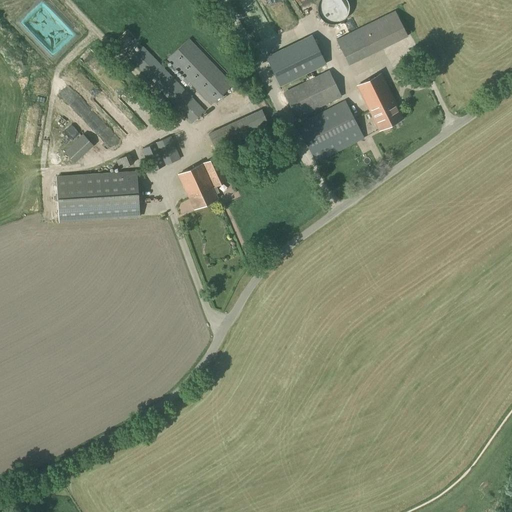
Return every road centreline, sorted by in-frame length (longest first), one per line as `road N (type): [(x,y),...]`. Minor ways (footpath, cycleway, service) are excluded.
road 1 (unclassified): [(0,498),(171,398),(276,256),(511,87)]
road 2 (track): [(335,211),(255,59),(274,42)]
